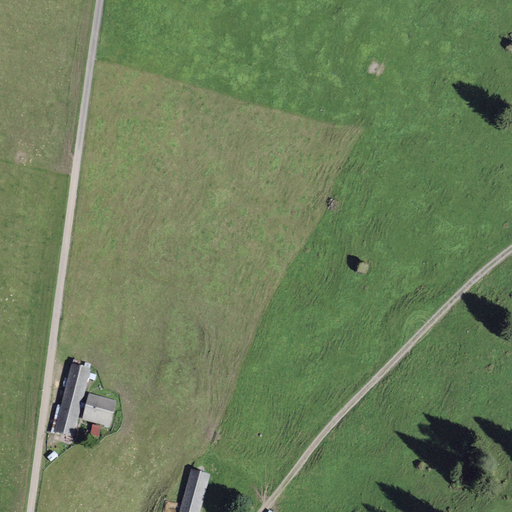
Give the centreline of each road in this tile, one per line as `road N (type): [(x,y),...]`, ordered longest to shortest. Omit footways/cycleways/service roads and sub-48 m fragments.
road 1 (unclassified): [(35,511),(102,0)]
road 2 (track): [(264,511),(481,272),(511,250)]
